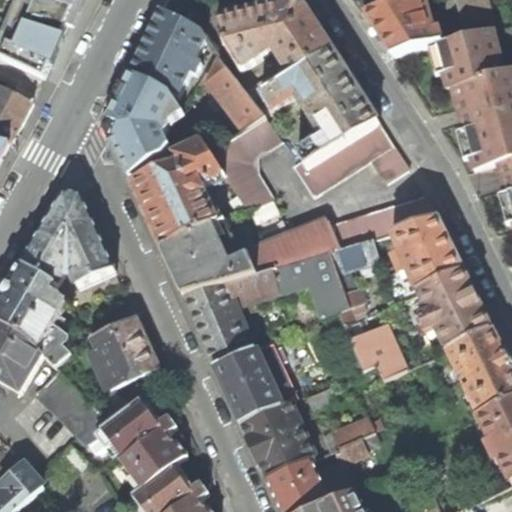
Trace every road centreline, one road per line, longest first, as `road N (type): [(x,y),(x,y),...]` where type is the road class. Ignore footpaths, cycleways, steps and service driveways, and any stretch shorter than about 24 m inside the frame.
road 1 (residential): [(257,511),(75,114)]
road 2 (residential): [(326,0),(449,188),(511,316)]
road 3 (tertiary): [(0,242),(75,114)]
road 4 (tertiary): [(75,114),(128,0)]
